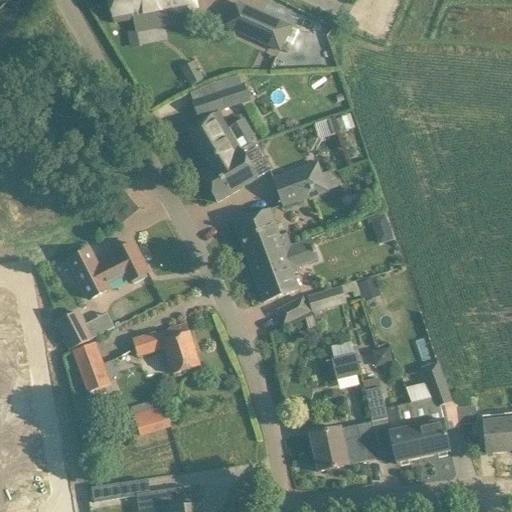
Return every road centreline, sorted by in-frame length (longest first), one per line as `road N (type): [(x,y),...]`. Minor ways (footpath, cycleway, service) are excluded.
road 1 (residential): [(280,510),(276,458),(232,301),(61,0)]
road 2 (residential): [(64,511),(19,275),(0,278)]
road 3 (residential): [(280,510),(511,485)]
